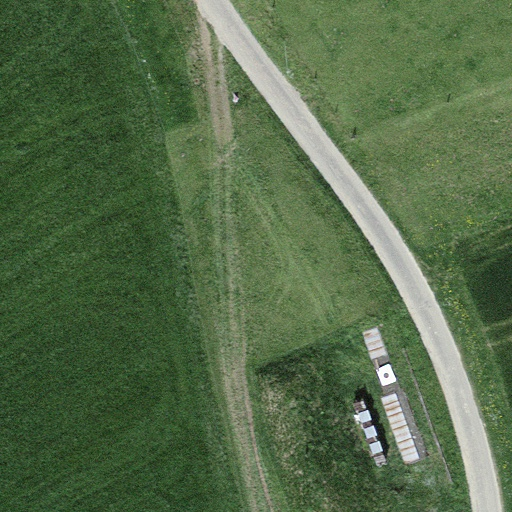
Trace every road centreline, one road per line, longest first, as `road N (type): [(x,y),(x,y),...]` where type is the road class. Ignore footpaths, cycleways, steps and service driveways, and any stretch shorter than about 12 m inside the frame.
road 1 (residential): [(211,0),(383,235),(425,310),(475,450),(485,511)]
road 2 (track): [(216,7),(236,375),(264,511)]
